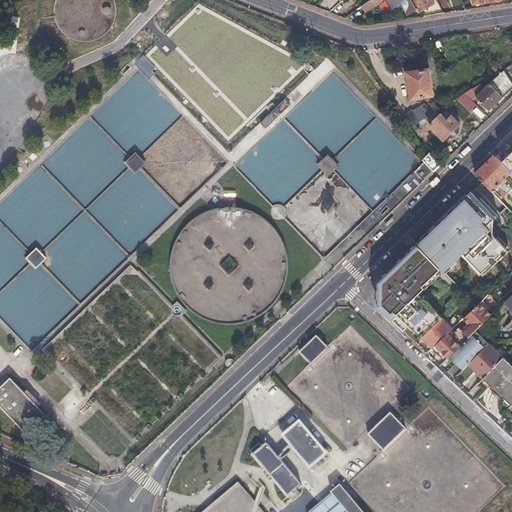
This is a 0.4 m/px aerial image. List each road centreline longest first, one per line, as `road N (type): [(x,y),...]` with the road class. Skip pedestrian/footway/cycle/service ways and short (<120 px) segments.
road 1 (residential): [(263,0),(357,36),(511,14)]
road 2 (secondary): [(339,286),(511,121)]
road 3 (residential): [(339,286),(511,447)]
road 4 (secondary): [(183,434),(339,286)]
